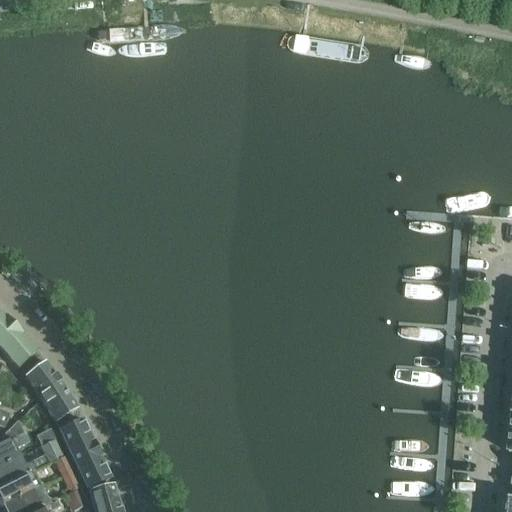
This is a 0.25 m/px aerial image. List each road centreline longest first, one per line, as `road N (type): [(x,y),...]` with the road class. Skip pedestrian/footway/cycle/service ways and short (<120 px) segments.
road 1 (unclassified): [(148,511),(115,424),(76,358),(0,275)]
road 2 (residential): [(483,511),(496,269)]
